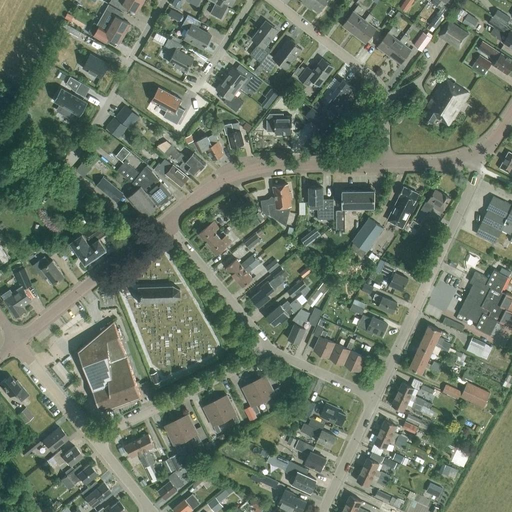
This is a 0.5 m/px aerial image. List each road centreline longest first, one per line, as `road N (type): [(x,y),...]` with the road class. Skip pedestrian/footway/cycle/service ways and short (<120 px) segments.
road 1 (unclassified): [(375,398),(480,169),(476,157)]
road 2 (tertiary): [(385,163),(248,172),(214,185),(166,221)]
road 3 (residential): [(385,163),(382,91),(269,0)]
road 4 (residential): [(93,439),(269,349)]
road 5 (tertiary): [(14,345),(166,221)]
road 6 (unclassified): [(166,221),(269,349)]
road 7 (residential): [(93,439),(14,345)]
road 8 (unclassified): [(328,511),(375,398)]
